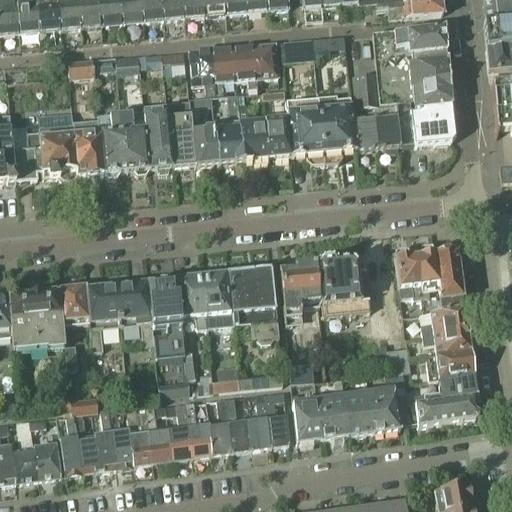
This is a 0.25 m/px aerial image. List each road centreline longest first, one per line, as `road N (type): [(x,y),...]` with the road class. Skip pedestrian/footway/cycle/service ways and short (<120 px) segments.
road 1 (residential): [(0,252),(473,208)]
road 2 (residential): [(463,25),(0,65)]
road 3 (residential): [(215,511),(264,504),(288,485),(511,451)]
road 4 (residential): [(511,442),(473,208)]
road 5 (residential): [(463,25),(473,208)]
